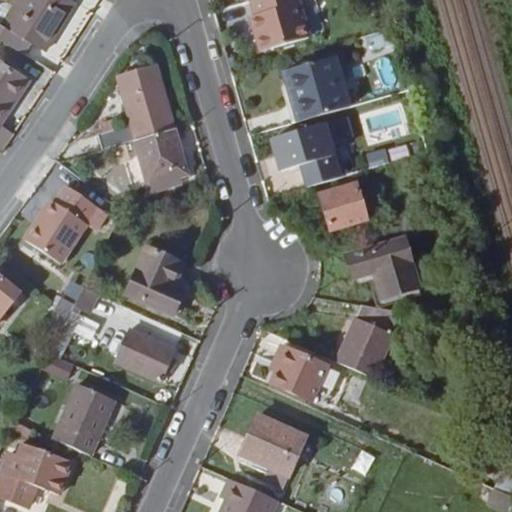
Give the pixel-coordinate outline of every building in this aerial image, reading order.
[(0,38),(25,54),(32,43),(45,52),(76,3),(70,0),(18,0),(3,24),(0,22),(0,38)] [(299,0),(257,0),(251,2),(255,16),(252,17),(262,53),(310,38),(299,0)] [(390,27),(365,35),(370,50),(395,42),(390,27)] [(0,59),(0,146),(4,149),(14,133),(0,122),(0,121),(29,78),(0,59)] [(286,74),(299,121),(349,106),(336,59),(286,74)] [(118,76),(137,141),(176,130),(157,65),(118,76)] [(323,123),(274,137),(284,171),(305,165),(311,184),(339,177),(329,143),(352,136),(346,116),(323,123)] [(189,175),(176,130),(136,142),(149,187),(189,175)] [(401,145),(404,156),(422,152),(419,139),(401,145)] [(366,155),(369,168),(389,164),(386,151),(366,155)] [(445,214),(427,152),(419,154),(438,216),(445,214)] [(357,184),(321,194),(332,230),(367,219),(357,184)] [(109,215),(68,188),(57,205),(53,202),(44,215),(49,219),(44,227),(38,223),(26,242),(61,265),(87,226),(98,233),(109,215)] [(49,219),(44,215),(38,223),(44,227),(49,219)] [(406,238),(347,255),(354,279),(376,273),(383,297),(420,285),(406,238)] [(184,265),(148,249),(127,295),(174,317),(186,291),(175,286),(184,265)] [(0,319),(21,293),(0,277),(0,319)] [(100,295),(83,288),(75,305),(67,321),(58,338),(50,354),(60,359),(86,311),(92,314),(100,295)] [(67,321),(75,305),(62,300),(55,312),(59,315),(67,321)] [(405,311),(362,304),(338,360),(376,378),(377,374),(393,381),(410,344),(393,337),(405,311)] [(58,338),(67,321),(59,315),(49,333),(58,338)] [(182,332),(158,321),(153,332),(177,342),(182,332)] [(175,351),(131,331),(117,364),(161,383),(175,351)] [(328,365),(288,348),(275,378),(289,384),(288,389),(313,399),(328,365)] [(74,365),(60,359),(50,354),(42,370),(67,380),(74,365)] [(79,385),(54,440),(92,457),(116,402),(79,385)] [(17,418),(15,422),(31,429),(35,419),(20,412),(17,418)] [(308,436),(259,414),(242,455),(269,467),(263,481),(284,490),(308,436)] [(464,417),(449,451),(469,460),(484,426),(464,417)] [(10,455),(0,480),(0,497),(29,508),(37,487),(59,496),(72,463),(23,445),(18,458),(10,455)] [(511,475),(505,472),(501,481),(507,484),(510,477),(511,477),(511,475)] [(501,481),(497,489),(511,495),(511,477),(510,477),(507,484),(501,481)] [(272,511),(278,499),(230,478),(222,497),(226,499),(220,511),(272,511)] [(511,511),(511,495),(497,489),(486,484),(480,498),(497,505),(496,507),(509,511),(511,511)]
